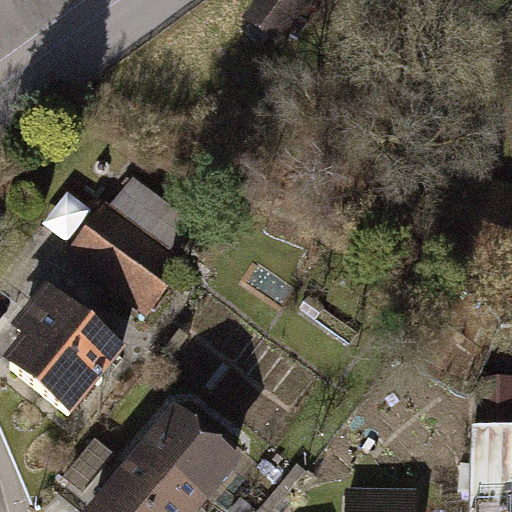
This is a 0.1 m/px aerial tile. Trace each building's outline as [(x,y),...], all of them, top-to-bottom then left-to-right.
[(310,0),(264,0),(250,19),(278,41),(310,0)] [(511,177),(466,168),(446,257),(511,271),(511,177)] [(198,221),(138,180),(116,212),(176,253),(198,221)] [(180,275),(98,216),(64,262),(146,321),(180,275)] [(22,344),(5,366),(75,419),(124,355),(47,296),(14,338),(22,344)] [(208,511),(243,471),(178,417),(97,511),(208,511)] [(511,511),(511,421),(510,432),(473,431),(469,511),(511,511)] [(410,511),(411,488),(342,488),(342,511),(410,511)]
